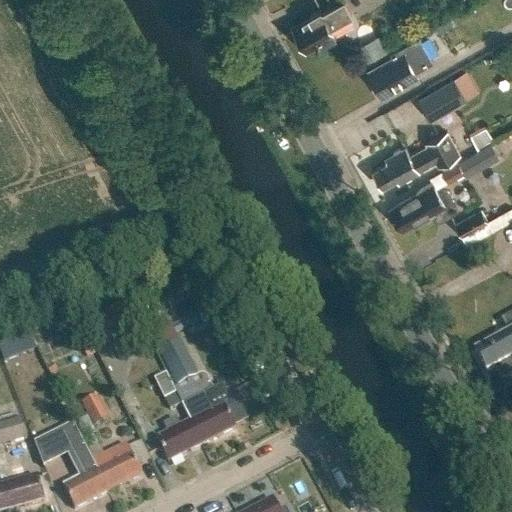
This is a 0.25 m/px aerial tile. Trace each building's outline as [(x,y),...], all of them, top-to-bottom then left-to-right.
[(309,17),(293,26),(306,50),(319,43),(320,44),(335,36),(330,26),(352,14),(344,0),(340,0),(321,11),(320,9),(308,16),(309,17)] [(358,45),(365,61),(386,52),(379,36),(358,45)] [(390,54),(393,59),(369,73),(382,97),(418,77),(415,72),(433,63),(419,38),(390,54)] [(431,121),(467,101),(453,78),(418,99),(431,121)] [(469,135),(476,148),(492,140),(485,127),(469,135)] [(392,160),(373,170),(383,187),(397,179),(399,183),(419,172),(419,171),(436,162),(438,166),(460,154),(447,132),(426,144),(428,146),(410,156),(406,147),(390,156),(392,160)] [(461,169),(466,178),(499,160),(490,145),(441,173),(444,179),(461,169)] [(419,189),(420,192),(390,209),(402,229),(415,222),(418,222),(432,215),(434,219),(440,220),(455,212),(456,207),(447,192),(443,190),(438,193),(432,182),(419,189)] [(454,226),(461,240),(489,225),(481,211),(454,226)] [(127,301),(86,321),(100,349),(140,329),(127,301)] [(511,329),(511,333),(475,354),(486,373),(494,369),(500,381),(511,374),(511,314),(506,318),(511,329)] [(29,332),(0,341),(0,351),(3,362),(36,352),(29,332)] [(158,352),(177,390),(198,379),(178,341),(158,352)] [(190,423),(201,446),(235,429),(227,413),(238,409),(240,403),(232,386),(227,385),(185,406),(192,422),(190,423)] [(181,405),(175,395),(165,400),(170,411),(181,405)] [(83,406),(93,425),(106,418),(96,399),(83,406)] [(0,425),(0,448),(26,441),(20,420),(0,425)] [(168,463),(201,446),(190,423),(180,428),(176,420),(163,426),(167,434),(156,440),(168,463)] [(74,510),(108,493),(91,461),(87,453),(82,442),(73,425),(58,433),(81,478),(62,487),(74,510)] [(92,436),(82,442),(87,453),(98,447),(92,436)] [(91,461),(108,493),(141,476),(125,445),(91,461)] [(0,488),(7,511),(8,511),(44,502),(37,477),(25,481),(21,467),(12,470),(16,483),(0,488)] [(284,511),(283,511),(277,511),(271,500),(249,511),(284,511)]
